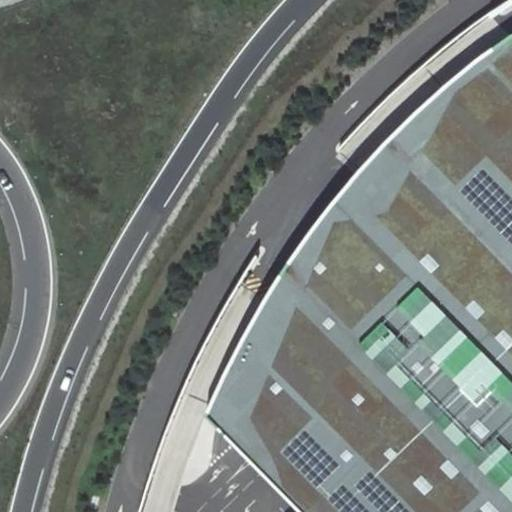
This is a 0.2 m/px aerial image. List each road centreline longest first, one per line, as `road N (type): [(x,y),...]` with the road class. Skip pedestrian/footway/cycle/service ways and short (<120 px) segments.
road 1 (trunk): [(23,511),(49,414),(133,235),(251,54),(298,0)]
road 2 (trunk): [(0,159),(31,227),(38,285),(29,344),(0,403)]
